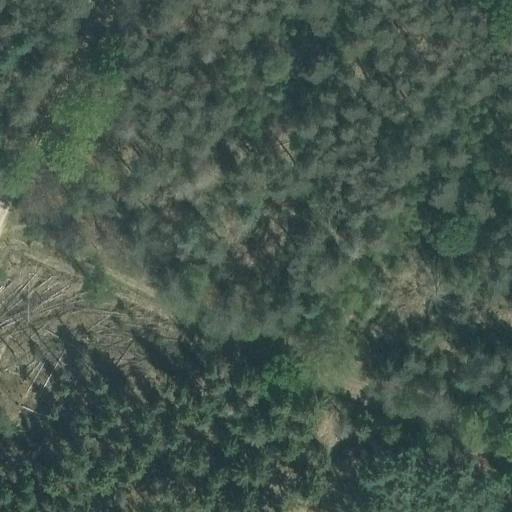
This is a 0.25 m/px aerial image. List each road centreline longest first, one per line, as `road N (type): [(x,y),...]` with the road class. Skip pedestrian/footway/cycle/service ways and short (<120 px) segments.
road 1 (track): [(0,221),(511,449)]
road 2 (track): [(0,181),(91,0)]
